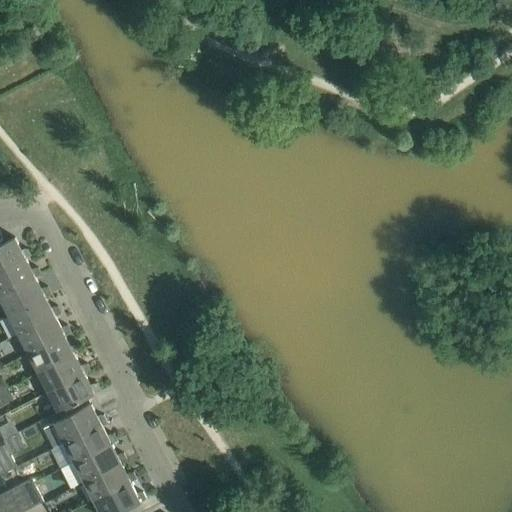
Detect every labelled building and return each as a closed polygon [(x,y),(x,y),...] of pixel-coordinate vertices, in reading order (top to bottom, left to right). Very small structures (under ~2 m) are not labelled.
[(0,270),(26,258),(32,255),(28,248),(22,251),(15,237),(0,244),(0,270)] [(32,269),(26,258),(0,270),(0,294),(36,276),(42,273),(38,266),(32,269)] [(36,276),(0,294),(0,317),(0,318),(8,314),(45,296),(51,293),(48,286),(42,289),(36,276)] [(52,309),(45,296),(8,314),(18,334),(47,319),(55,315),(61,312),(58,306),(52,309)] [(55,315),(47,319),(18,334),(27,353),(65,334),(71,331),(68,325),(62,328),(55,315)] [(65,334),(27,353),(20,357),(30,376),(37,373),(75,353),(81,350),(77,344),(72,347),(65,334)] [(87,363),(82,366),(75,353),(37,373),(47,392),(85,373),(90,370),(87,363)] [(97,382),(91,385),(85,373),(47,392),(56,411),(83,398),(101,389),(97,382)] [(0,405),(7,402),(12,400),(6,389),(0,391),(0,405)] [(91,403),(84,407),(56,421),(66,441),(102,423),(107,421),(104,414),(98,417),(91,403)] [(108,436),(102,423),(66,441),(76,460),(111,443),(117,440),(114,433),(108,436)] [(17,466),(15,461),(5,443),(0,445),(0,460),(6,471),(17,466)] [(124,452),(118,455),(111,443),(76,460),(86,479),(121,462),(127,459),(124,452)] [(128,475),(121,462),(86,479),(96,498),(131,481),(137,478),(133,472),(128,475)] [(44,501),(35,483),(32,478),(21,484),(33,506),(44,501)] [(137,494),(131,481),(96,498),(103,511),(116,511),(126,507),(146,498),(143,491),(137,494)] [(22,511),(33,506),(21,484),(11,489),(22,511)] [(0,496),(8,511),(21,511),(22,511),(11,489),(0,494),(0,496)] [(0,511),(8,511),(0,496),(0,511)]
